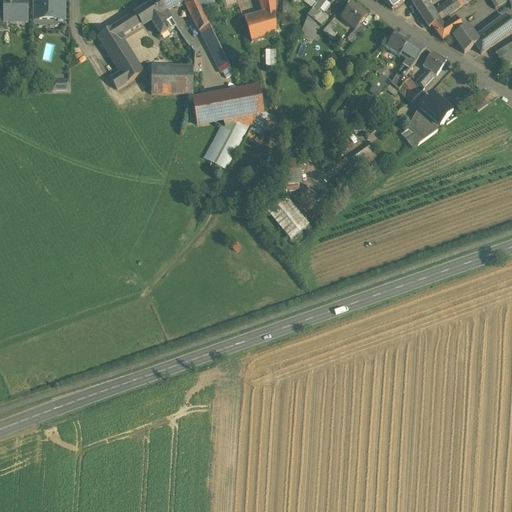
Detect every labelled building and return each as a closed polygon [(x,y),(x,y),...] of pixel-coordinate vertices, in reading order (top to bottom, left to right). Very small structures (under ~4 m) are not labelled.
[(27,0),(16,0),(15,0),(4,0),(5,6),(3,6),(3,14),(3,21),(7,21),(17,21),(17,18),(24,18),(24,10),(27,10),(27,0)] [(57,0),(38,0),(39,2),(39,14),(39,19),(57,19),(57,14),(57,2),(57,1),(57,0)] [(158,0),(134,15),(140,24),(149,19),(160,37),(170,31),(166,24),(171,20),(167,13),(158,0)] [(158,0),(167,13),(185,3),(192,18),(201,13),(195,0),(158,0)] [(204,0),(196,0),(201,10),(207,8),(204,0)] [(275,7),(274,0),(261,0),(266,17),(275,14),(275,7)] [(320,0),(319,2),(313,10),(326,20),(328,17),(323,13),(331,4),(325,0),(320,0)] [(381,0),(392,11),(407,0),(381,0)] [(416,0),(412,3),(418,12),(428,5),(436,0),(416,0)] [(466,0),(453,0),(433,14),(439,22),(468,3),(466,0)] [(511,0),(489,0),(495,10),(508,2),(511,0)] [(281,23),(288,24),(290,4),(283,3),(281,23)] [(360,12),(352,5),(341,18),(355,30),(356,31),(361,24),(368,16),(361,10),(360,12)] [(433,14),(428,5),(418,12),(429,29),(432,27),(438,23),(439,22),(433,14)] [(326,20),(313,10),(308,17),(314,22),(318,26),(321,28),(327,21),(326,20)] [(201,13),(192,18),(200,33),(208,27),(208,26),(201,13)] [(266,17),(245,22),(251,44),(252,43),(261,41),(276,36),(275,14),(266,17)] [(142,75),(121,42),(124,39),(123,37),(141,26),(140,24),(134,15),(97,39),(120,74),(110,81),(116,91),(142,75)] [(314,22),(308,17),(304,27),(311,30),(314,22)] [(511,24),(508,18),(487,34),(486,38),(478,44),(475,46),(481,55),(511,32),(511,24)] [(171,20),(166,24),(170,31),(176,27),(171,20)] [(332,21),(323,31),(327,35),(336,25),(332,21)] [(443,29),(436,33),(442,41),(450,35),(462,29),(457,21),(443,29)] [(318,26),(314,22),(311,30),(314,31),(309,42),(312,43),(318,26)] [(438,23),(432,27),(436,33),(443,29),(438,23)] [(361,24),(356,31),(355,30),(352,33),(357,38),(365,29),(361,24)] [(208,27),(200,33),(201,35),(202,35),(211,30),(209,26),(208,26),(208,27)] [(311,30),(304,27),(299,38),(309,42),(314,31),(311,30)] [(478,44),(466,28),(452,38),(464,54),(475,46),(478,44)] [(211,30),(202,35),(218,67),(227,63),(211,30)] [(386,48),(386,49),(400,58),(402,55),(411,41),(397,32),(391,41),(386,48)] [(352,33),(347,41),(352,45),(357,38),(352,33)] [(388,39),(382,45),(386,48),(391,41),(388,39)] [(426,51),(411,41),(402,55),(408,59),(403,66),(406,67),(411,71),(426,51)] [(511,44),(495,55),(507,72),(511,68),(511,44)] [(197,46),(191,49),(195,54),(194,71),(193,71),(193,96),(192,101),(199,100),(198,98),(203,95),(204,71),(201,54),(197,46)] [(265,68),(275,68),(276,51),(265,50),(265,68)] [(446,63),(432,54),(423,68),(429,72),(435,75),(436,76),(446,63)] [(227,63),(218,67),(221,74),(223,73),(230,70),(227,63)] [(402,67),(398,74),(404,79),(411,71),(406,67),(405,69),(402,67)] [(151,70),(142,75),(142,87),(151,88),(151,70)] [(193,71),(151,70),(151,88),(151,96),(193,96),(193,71)] [(230,70),(223,73),(226,80),(233,76),(230,70)] [(429,72),(418,83),(423,89),(435,75),(429,72)] [(404,79),(398,74),(392,82),(390,86),(398,92),(408,81),(404,79)] [(392,82),(381,75),(373,86),(383,93),(387,90),(390,86),(392,82)] [(414,86),(408,81),(398,92),(411,103),(424,90),(423,89),(418,83),(417,82),(414,86)] [(398,92),(390,86),(387,90),(395,96),(398,92)] [(199,100),(192,101),(193,108),(196,126),(223,121),(259,115),(264,113),(259,88),(199,100)] [(457,118),(431,96),(419,110),(407,129),(415,136),(422,143),(442,129),(440,128),(444,123),(447,125),(457,118)] [(483,99),(473,106),(478,113),(487,106),(483,99)] [(385,105),(382,101),(376,105),(379,110),(385,105)] [(183,129),(196,126),(193,108),(189,109),(183,129)] [(372,108),(366,113),(370,118),(376,113),(372,108)] [(250,132),(259,136),(268,117),(264,113),(259,115),(252,127),(250,132)] [(259,115),(223,121),(226,131),(236,130),(246,128),(252,127),(259,115)] [(204,160),(225,172),(249,128),(246,128),(236,130),(226,131),(221,129),(204,160)] [(415,136),(407,142),(413,150),(422,143),(415,136)] [(352,163),(359,173),(375,161),(368,151),(352,163)] [(286,188),(300,187),(299,163),(285,164),(286,188)] [(266,184),(277,184),(276,168),(266,168),(266,184)] [(266,213),(287,240),(304,227),(284,200),(266,213)]
